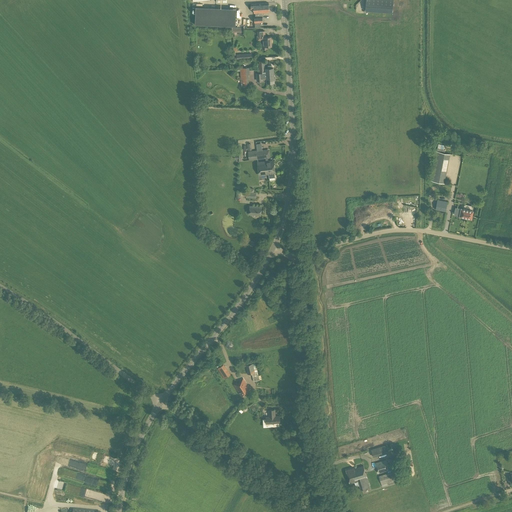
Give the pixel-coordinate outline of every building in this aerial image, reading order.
[(392,13),(393,0),(366,0),(365,11),(392,13)] [(254,13),(262,12),(261,3),(251,4),(251,9),(254,9),(254,13)] [(235,26),(235,15),(235,8),(196,6),(195,24),(235,26)] [(243,32),(243,28),(232,27),(232,32),(236,32),(236,35),(243,35),(243,32)] [(265,37),(265,36),(259,36),(259,40),(262,40),(263,49),(267,49),(267,46),(272,45),(271,37),(265,37)] [(266,74),(274,74),(273,68),(273,66),(271,65),(268,65),(267,66),(267,68),(265,69),(264,61),(259,61),(259,69),(257,69),(257,70),(263,69),(263,70),(265,70),(265,72),(266,72),(266,74)] [(249,83),(248,78),(250,78),(249,67),(240,68),(241,82),(241,86),(247,86),(247,83),(249,83)] [(257,73),(257,81),(262,80),(262,81),(264,81),(267,81),(267,83),(274,82),(274,78),(275,77),(275,76),(274,75),(274,74),(266,74),(266,72),(265,72),(265,70),(263,70),(263,69),(257,70),(257,73)] [(266,158),(265,149),(262,150),(258,150),(257,150),(256,150),(248,151),(249,160),(257,159),(266,158)] [(267,166),(268,173),(269,178),(275,177),(274,173),(275,173),(274,161),(265,162),(266,167),(267,166)] [(259,174),(268,173),(267,166),(266,167),(265,162),(258,162),(259,174)] [(445,178),(446,173),(434,171),(432,181),(444,184),(445,178)] [(253,192),(254,189),(249,188),(248,191),(246,191),(246,197),(256,198),(256,192),(253,192)] [(445,211),(447,203),(437,202),(436,209),(445,211)] [(260,215),(261,207),(250,206),(249,214),(260,215)] [(458,208),(456,215),(459,216),(471,219),(473,211),(461,208),(458,208)] [(255,363),(249,364),(248,362),(244,363),(243,362),(234,364),(234,366),(238,365),(238,367),(246,365),(247,369),(248,374),(252,373),(254,381),(259,380),(255,363)] [(230,374),(224,364),(217,368),(224,379),(230,374)] [(237,382),(233,384),(241,397),(251,390),(243,378),(240,381),(237,383),(237,382)] [(275,416),(275,410),(269,410),(269,416),(266,416),(266,424),(280,423),(279,416),(275,416)] [(373,457),(389,452),(387,445),(371,449),(373,457)] [(391,469),(399,467),(396,457),(388,459),(391,469)] [(378,474),(390,470),(386,460),(375,463),(378,474)] [(364,468),(363,465),(354,468),(346,470),(350,483),(355,482),(355,481),(358,480),(361,490),(370,487),(367,477),(366,475),(364,468)] [(382,487),(388,485),(387,482),(396,480),(401,478),(398,470),(378,476),(381,484),(382,487)]
